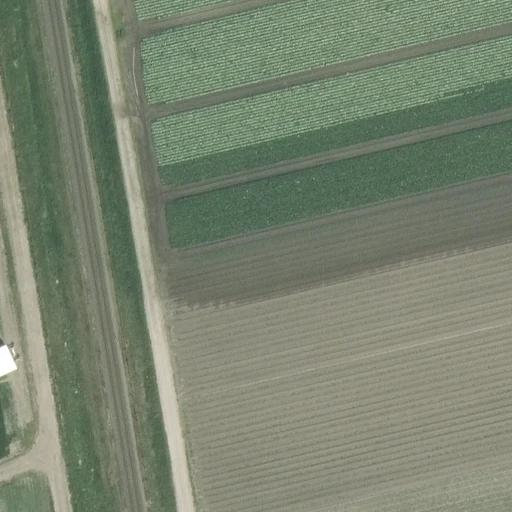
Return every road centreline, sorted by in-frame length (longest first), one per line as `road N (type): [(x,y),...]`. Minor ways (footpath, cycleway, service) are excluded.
road 1 (track): [(187,511),(103,0)]
road 2 (track): [(0,110),(67,511)]
